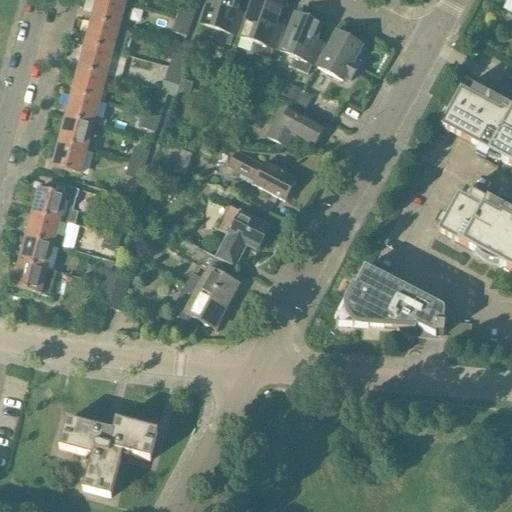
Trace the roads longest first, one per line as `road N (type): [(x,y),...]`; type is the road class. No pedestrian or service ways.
road 1 (residential): [(251,374),(429,46)]
road 2 (residential): [(511,392),(251,374)]
road 3 (residential): [(0,342),(251,374)]
road 4 (residential): [(178,511),(251,374)]
road 5 (residential): [(0,147),(37,0)]
